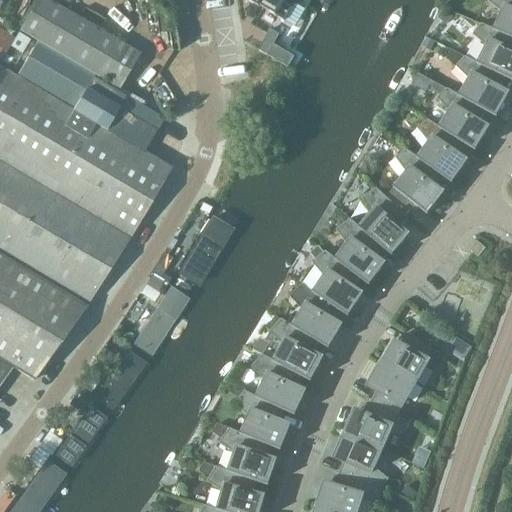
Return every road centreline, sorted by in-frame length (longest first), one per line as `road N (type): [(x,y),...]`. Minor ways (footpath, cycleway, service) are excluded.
road 1 (residential): [(0,469),(196,180),(208,142),(209,83)]
road 2 (residential): [(289,511),(344,375),(405,283),(476,201)]
road 3 (unclassified): [(450,511),(511,336)]
